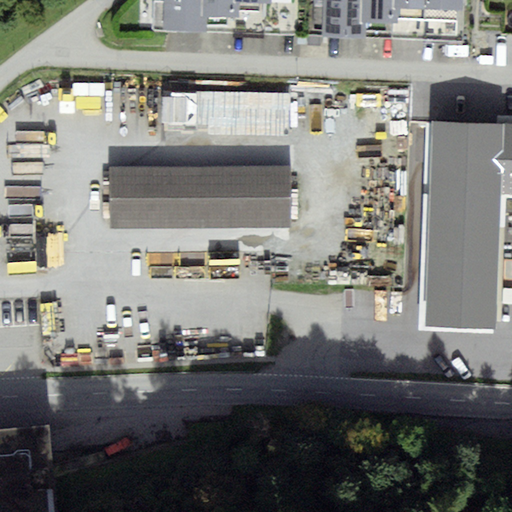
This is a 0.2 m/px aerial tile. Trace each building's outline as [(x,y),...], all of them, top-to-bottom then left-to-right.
[(165,0),(152,0),(152,31),(165,31),(165,0)] [(165,0),(165,31),(207,32),(207,25),(228,26),(228,18),(239,18),(239,12),(261,13),(261,4),(272,5),(272,1),(298,2),(298,0),(165,0)] [(207,25),(207,32),(305,35),(320,37),(321,31),(311,31),(311,0),(298,0),(298,2),(272,1),(272,5),(261,4),(261,13),(239,12),(239,18),(228,18),(228,26),(207,25)] [(311,0),(311,31),(321,31),(320,37),(366,38),(366,22),(398,23),(399,10),(463,12),(462,0),(311,0)] [(511,0),(501,0),(500,33),(511,33),(511,0)] [(462,41),(463,12),(399,10),(398,23),(366,22),(366,38),(462,41)] [(511,193),(511,122),(432,120),(425,326),(495,328),(500,193),(511,193)] [(290,166),(110,167),(110,230),(290,229),(290,166)] [(59,511),(51,422),(0,427),(0,511),(59,511)]
